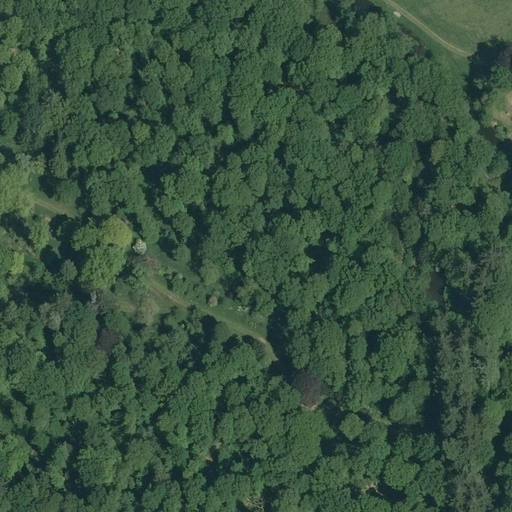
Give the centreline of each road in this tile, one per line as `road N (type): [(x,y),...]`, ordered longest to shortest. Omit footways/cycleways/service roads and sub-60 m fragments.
road 1 (track): [(476,511),(467,370),(422,322),(414,285),(418,121),(271,16),(241,3),(198,0)]
road 2 (track): [(0,294),(119,306),(179,303),(71,220),(0,186)]
road 3 (track): [(179,303),(267,347),(293,396),(316,409),(472,449)]
road 4 (track): [(112,0),(130,17),(41,207)]
road 5 (track): [(383,0),(511,77)]
